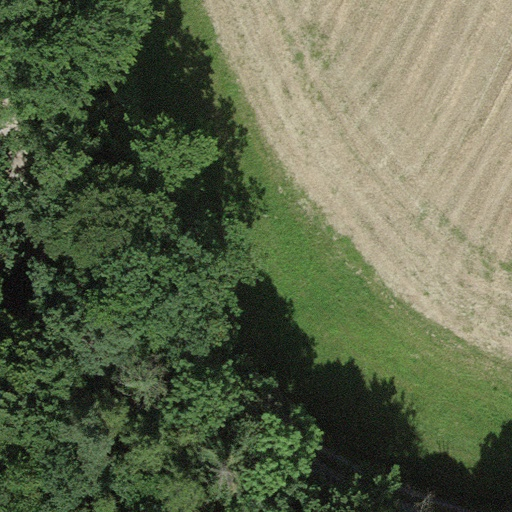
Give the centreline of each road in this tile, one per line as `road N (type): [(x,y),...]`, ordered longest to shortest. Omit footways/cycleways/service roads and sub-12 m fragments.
road 1 (track): [(32,176),(153,316),(284,441)]
road 2 (track): [(284,441),(458,511)]
